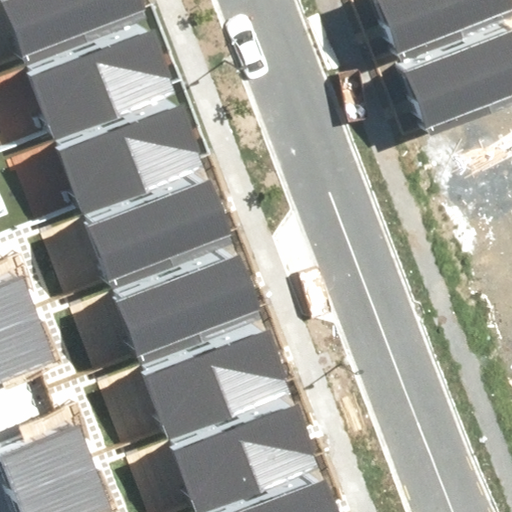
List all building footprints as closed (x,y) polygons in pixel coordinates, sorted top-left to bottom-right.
[(1,0),(21,53),(139,10),(135,0),(1,0)] [(511,0),(370,0),(390,53),(511,8),(511,0)] [(511,27),(400,69),(421,124),(511,89),(511,27)] [(33,80),(54,137),(172,94),(152,38),(33,80)] [(58,156),(79,213),(197,170),(176,113),(58,156)] [(86,223),(107,279),(225,237),(204,180),(86,223)] [(113,300),(134,356),(252,314),(231,257),(113,300)] [(0,291),(0,337),(43,321),(27,281),(0,291)] [(0,337),(0,384),(58,363),(43,321),(0,337)] [(140,372),(161,429),(279,386),(259,329),(140,372)] [(172,451),(193,507),(311,464),(290,408),(172,451)] [(1,458),(16,499),(96,469),(81,429),(1,458)] [(16,499),(20,511),(106,511),(112,510),(96,469),(16,499)] [(226,511),(328,511),(316,480),(226,511)]
